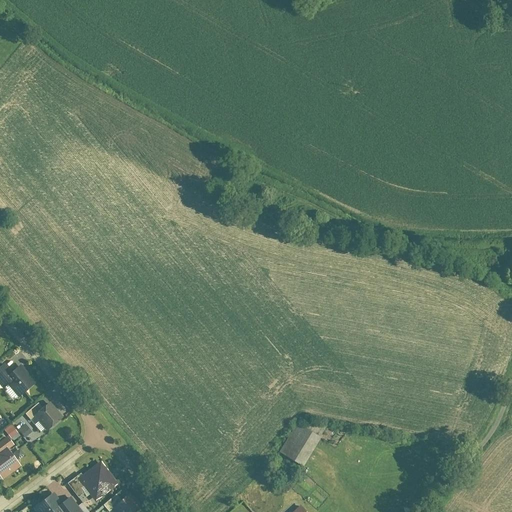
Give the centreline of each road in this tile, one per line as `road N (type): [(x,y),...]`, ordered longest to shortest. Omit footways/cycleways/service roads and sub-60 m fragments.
road 1 (residential): [(511,380),(430,511)]
road 2 (residential): [(0,322),(97,434)]
